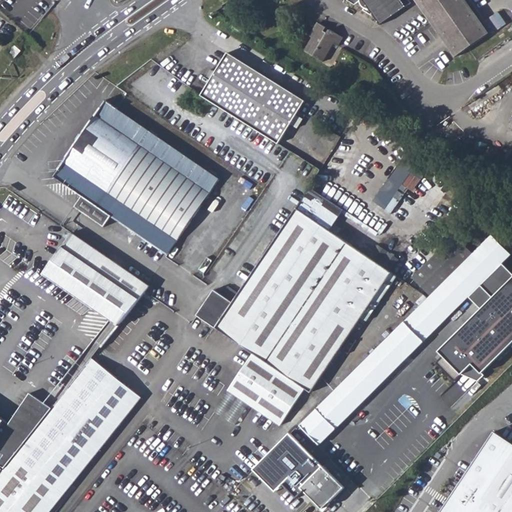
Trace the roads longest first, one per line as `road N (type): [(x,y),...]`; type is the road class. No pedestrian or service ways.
road 1 (secondary): [(0,153),(102,51)]
road 2 (secondary): [(91,39),(0,126)]
